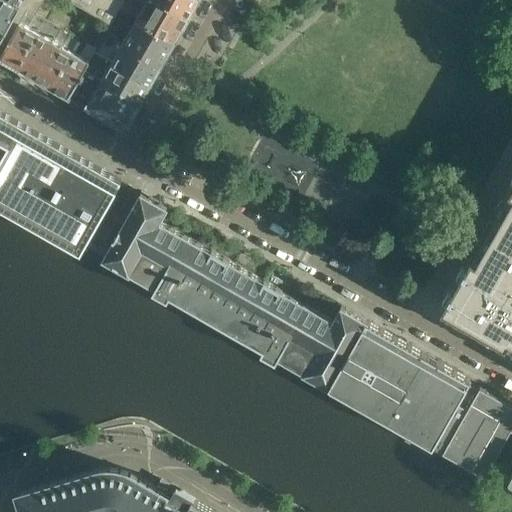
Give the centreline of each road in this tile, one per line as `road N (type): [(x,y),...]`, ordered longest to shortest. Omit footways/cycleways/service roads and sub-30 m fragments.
road 1 (residential): [(132,157),(511,376)]
road 2 (residential): [(222,0),(132,157)]
road 3 (residential): [(0,82),(132,157)]
